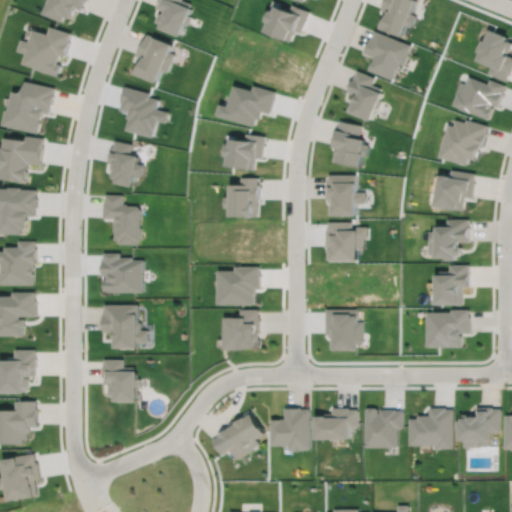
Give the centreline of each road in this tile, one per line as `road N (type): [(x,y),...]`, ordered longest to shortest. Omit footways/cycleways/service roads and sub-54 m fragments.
road 1 (residential): [(123,0),(89,95),(72,192),(72,436),(90,491)]
road 2 (residential): [(349,0),(296,153),(294,374)]
road 3 (residential): [(173,436),(219,384),(251,373),(511,373)]
road 4 (residential): [(511,172),(504,373)]
